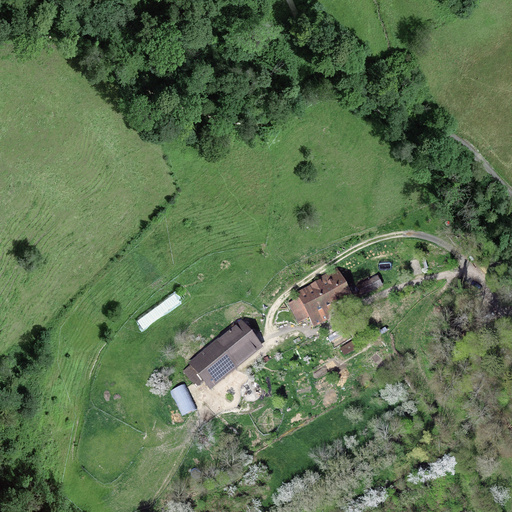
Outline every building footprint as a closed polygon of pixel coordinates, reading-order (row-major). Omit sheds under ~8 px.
[(299,300),(288,305),(298,325),(308,320),(313,329),(336,316),(331,307),(350,298),(336,271),(317,280),(319,284),(312,287),(311,287),(296,295),(299,300)] [(377,278),(356,288),(361,297),(381,287),(377,278)] [(239,326),(191,364),(210,387),(257,349),(239,326)] [(347,332),(343,327),(326,338),(326,339),(325,340),(326,341),(327,340),(329,343),(347,332)] [(351,343),(340,349),(343,355),(355,349),(351,343)]
